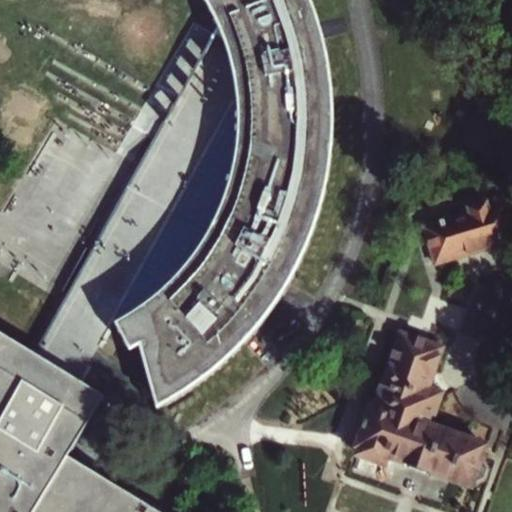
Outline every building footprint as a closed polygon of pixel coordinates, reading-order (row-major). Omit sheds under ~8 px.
[(217,37),(230,81),(234,117),(232,153),(217,212),(194,255),(145,308),(122,320),(116,324),(118,328),(131,351),(142,348),(159,412),(197,390),(250,341),(291,281),(318,214),(326,178),(330,124),(322,52),(305,0),(197,0),(199,2),(217,37)] [(116,324),(122,320),(234,117),(230,81),(217,37),(97,254),(38,361),(85,389),(118,328),(116,324)] [(468,212),(422,225),(433,263),(511,240),(511,226),(503,195),(466,206),(468,212)] [(362,460),(391,468),(393,461),(475,486),(476,482),(490,477),(492,469),(484,456),(486,449),(433,433),(444,395),(433,392),(445,351),(402,337),(380,413),(376,412),(362,460)] [(38,361),(0,338),(0,510),(3,511),(157,511),(73,459),(105,400),(85,389),(38,361)]
